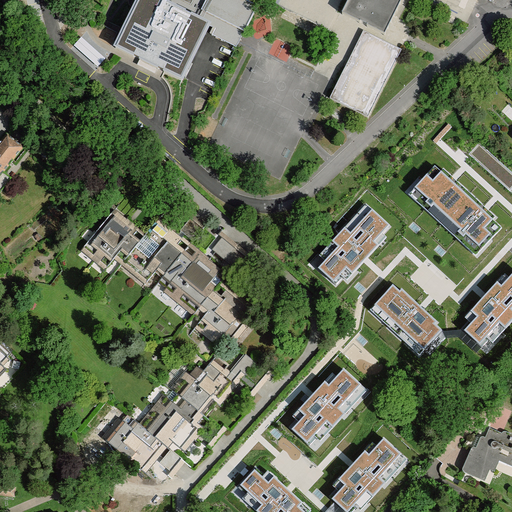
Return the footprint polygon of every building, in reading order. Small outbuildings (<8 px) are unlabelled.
[(137,0),(113,51),(180,83),(204,33),(234,47),(253,8),(236,0),(137,0)] [(349,0),(343,14),(386,36),(403,0),(349,0)] [(401,51),(363,32),(329,98),(368,118),(401,51)] [(94,64),(107,49),(93,38),(80,52),(94,64)] [(0,179),(25,149),(11,137),(0,150),(0,179)] [(511,173),(480,143),(469,155),(510,192),(511,189),(511,173)] [(169,163),(157,153),(146,165),(157,176),(169,163)] [(435,165),(409,194),(476,256),(502,228),(485,211),(452,181),(435,165)] [(176,201),(162,189),(152,202),(166,213),(176,201)] [(337,285),(344,277),(347,280),(367,259),(387,237),(383,233),(390,225),(367,204),(319,255),(325,260),(319,267),(337,285)] [(124,262),(142,240),(132,232),(133,231),(125,224),(129,219),(116,209),(89,242),(93,244),(87,251),(98,260),(100,258),(109,266),(116,258),(123,264),(124,262)] [(191,219),(181,231),(194,241),(204,230),(191,219)] [(168,273),(186,250),(172,238),(170,240),(166,237),(171,230),(159,220),(142,240),(124,262),(148,282),(158,269),(166,275),(168,273)] [(248,258),(223,238),(213,250),(238,271),(248,258)] [(206,264),(198,256),(196,258),(186,250),(168,273),(175,278),(167,288),(187,305),(191,300),(200,308),(216,290),(217,288),(211,283),(222,269),(210,259),(206,264)] [(511,274),(502,285),(498,281),(484,296),(465,317),(469,321),(471,323),(465,330),(483,347),(490,339),(493,342),(511,321),(511,274)] [(393,285),(371,310),(420,355),(443,331),(421,310),(393,285)] [(222,295),(216,290),(200,308),(197,313),(204,318),(200,323),(209,331),(208,334),(218,342),(223,337),(230,342),(236,334),(240,337),(251,325),(244,319),(255,304),(241,293),(236,298),(227,290),(222,295)] [(0,367),(9,359),(0,350),(0,367)] [(174,391),(183,398),(203,415),(216,398),(224,404),(233,393),(230,390),(244,373),(247,375),(256,364),(246,355),(233,370),(217,357),(214,360),(211,357),(201,369),(199,367),(192,376),(189,374),(174,391)] [(368,390),(363,386),(344,369),(329,385),(325,381),(312,395),(298,409),(304,414),(291,428),(310,446),(317,438),(320,441),(368,390)] [(155,423),(148,431),(167,448),(172,442),(187,453),(197,441),(192,437),(199,428),(198,427),(206,417),(203,415),(183,398),(177,405),(169,399),(161,408),(159,407),(150,418),(155,423)] [(123,422),(107,442),(145,473),(167,448),(148,431),(135,421),(130,426),(123,422)] [(471,450),(463,470),(464,473),(472,476),(473,473),(485,478),(489,468),(494,470),(499,459),(508,463),(511,455),(511,437),(511,438),(511,436),(511,434),(506,432),(504,432),(502,434),(492,429),(488,439),(483,437),(481,438),(481,439),(476,448),(473,448),(471,450)] [(476,448),(481,439),(472,436),(465,443),(465,446),(467,448),(471,450),(473,448),(476,448)] [(408,460),(404,456),(385,438),(370,454),(366,451),(353,464),(339,479),(344,484),(331,498),(346,511),(353,511),(357,508),(361,511),(408,460)] [(268,471),(263,477),(255,470),(241,485),(249,492),(243,498),(258,511),(305,511),(299,506),(302,502),(289,490),(268,471)] [(16,488),(0,486),(0,495),(15,497),(16,488)]
